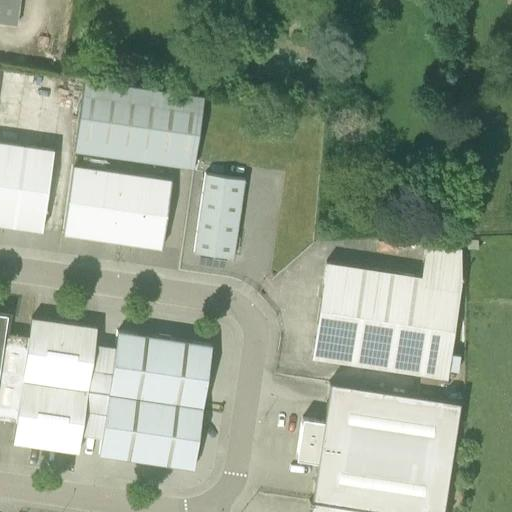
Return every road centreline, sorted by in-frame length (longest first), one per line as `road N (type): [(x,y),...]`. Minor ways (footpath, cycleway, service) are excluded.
road 1 (unclassified): [(210,506),(233,474),(254,342),(246,313),(219,298),(0,266)]
road 2 (unclassified): [(0,484),(183,511)]
